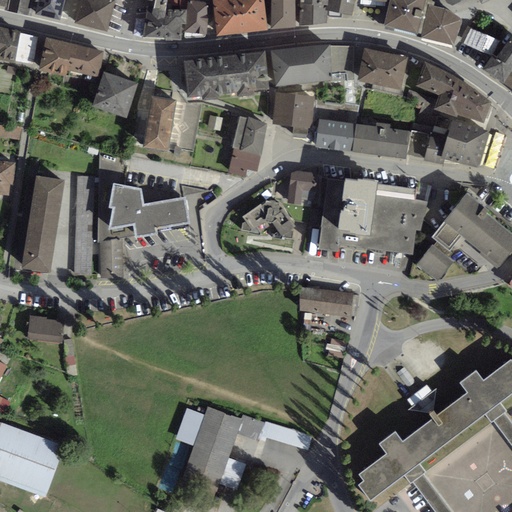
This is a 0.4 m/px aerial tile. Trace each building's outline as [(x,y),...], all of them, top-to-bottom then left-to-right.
[(11,0),(10,8),(30,12),(32,0),(11,0)] [(37,0),(36,9),(61,15),(64,0),(37,0)] [(79,0),(74,21),(105,29),(113,0),(79,0)] [(144,38),(163,39),(166,9),(166,0),(154,0),(154,8),(146,8),(144,38)] [(189,0),(186,34),(204,34),(208,1),(206,1),(205,0),(189,0)] [(213,0),(217,32),(266,26),(263,0),(213,0)] [(270,0),(271,26),(293,25),(293,0),(270,0)] [(300,0),(299,24),(326,22),(327,8),(352,12),(354,0),(300,0)] [(390,0),(384,26),(414,32),(424,0),(390,0)] [(431,2),(421,38),(452,46),(461,15),(431,2)] [(187,11),(166,9),(163,39),(181,41),(182,24),(186,24),(187,11)] [(496,38),(470,27),(465,40),(490,51),(496,38)] [(0,60),(15,63),(20,32),(0,28),(0,60)] [(20,32),(15,63),(33,67),(39,35),(20,32)] [(511,37),(511,36),(496,60),(511,69),(511,37)] [(73,44),(46,38),(39,71),(66,77),(67,71),(73,44)] [(272,49),(276,83),(332,77),(352,76),(353,46),(328,46),(328,43),(272,49)] [(104,51),(73,44),(67,71),(98,78),(104,51)] [(408,58),(364,49),(357,81),(401,91),(408,58)] [(184,60),(188,94),(203,92),(203,96),(218,95),(217,91),(238,89),(239,93),(252,91),(252,87),(268,86),(264,52),(184,60)] [(491,56),(482,70),(511,89),(511,69),(496,60),(491,56)] [(459,79),(424,63),(416,86),(438,96),(454,90),(459,79)] [(93,100),(126,112),(137,81),(105,69),(93,100)] [(492,102),(459,79),(454,90),(438,96),(434,109),(456,117),(458,115),(483,123),(492,102)] [(315,97),(276,92),(272,124),(293,127),(292,133),(307,135),(308,128),(311,129),(315,97)] [(143,140),(166,144),(176,97),(152,93),(143,140)] [(218,119),(209,117),(206,127),(216,129),(218,119)] [(248,119),(239,117),(232,149),(234,150),(261,156),(268,122),(248,117),(248,119)] [(356,124),(319,119),(315,147),(352,152),(356,124)] [(489,132),(452,121),(449,131),(441,158),(444,159),(478,169),(489,132)] [(376,127),(356,124),(352,152),(406,160),(410,132),(389,129),(389,125),(376,123),(376,127)] [(449,131),(433,127),(431,134),(425,158),(424,160),(443,165),(444,159),(441,158),(449,131)] [(425,158),(431,134),(412,131),(407,155),(425,158)] [(261,156),(234,150),(228,173),(245,178),(247,169),(257,172),(261,156)] [(16,163),(0,161),(0,194),(9,196),(10,185),(13,185),(16,163)] [(296,171),(291,173),(286,204),(316,208),(321,175),(296,171)] [(64,181),(36,176),(21,269),(49,274),(64,181)] [(345,180),(327,178),(318,250),(338,251),(338,248),(365,252),(366,248),(413,255),(416,230),(420,231),(424,218),(429,209),(426,208),(427,202),(414,200),(416,189),(378,183),(378,181),(358,178),(358,181),(345,178),(345,180)] [(143,206),(141,190),(114,185),(109,208),(114,208),(110,229),(134,225),(136,237),(156,234),(155,228),(188,223),(184,199),(143,206)] [(488,211),(467,194),(431,237),(449,251),(462,236),(482,251),(479,254),(498,269),(511,251),(511,233),(486,213),(488,211)] [(279,204),(266,201),(242,217),(251,231),(265,222),(273,222),(281,236),(296,227),(279,204)] [(122,278),(121,241),(100,241),(101,279),(122,278)] [(453,261),(431,245),(416,266),(438,281),(453,261)] [(299,288),(299,310),(351,317),(354,294),(299,288)] [(46,318),(30,316),(27,339),(62,343),(64,322),(46,320),(46,318)] [(358,486),(370,501),(404,476),(420,464),(485,415),(500,404),(511,394),(511,361),(511,360),(483,381),(476,371),(459,384),(467,394),(437,416),(433,411),(429,414),(433,419),(403,442),(395,432),(379,444),(386,454),(358,474),(363,481),(358,486)] [(0,380),(7,366),(0,362),(0,411),(5,414),(10,402),(0,397),(0,380)] [(500,404),(485,415),(491,422),(494,420),(504,412),(507,410),(500,404)] [(207,407),(205,414),(193,446),(180,484),(214,496),(218,483),(228,458),(236,433),(241,419),(207,407)] [(205,414),(188,408),(176,440),(193,446),(205,414)] [(511,422),(504,412),(494,420),(511,444),(511,422)] [(243,416),(241,419),(236,433),(259,441),(265,424),(243,416)] [(64,446),(1,424),(0,426),(0,481),(45,498),(64,446)] [(246,464),(228,458),(218,483),(237,490),(246,464)] [(420,464),(404,476),(410,483),(412,482),(423,473),(426,471),(420,464)] [(452,511),(423,473),(412,482),(435,511),(452,511)]
